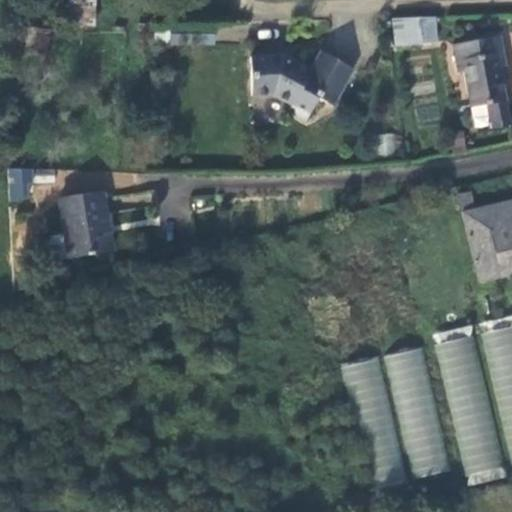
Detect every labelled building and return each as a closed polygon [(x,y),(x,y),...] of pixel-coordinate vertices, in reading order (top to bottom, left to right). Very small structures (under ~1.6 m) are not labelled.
[(70,0),(69,26),(95,27),(95,0),(70,0)] [(435,25),(395,30),(397,47),(437,43),(435,25)] [(36,55),(37,29),(22,27),(20,53),(36,55)] [(501,37),(454,45),(457,64),(462,63),(464,75),(470,108),(487,106),(507,102),(502,74),(499,55),(504,54),(501,37)] [(251,60),(253,99),(275,98),(293,107),(290,114),(308,123),(320,101),(335,109),(355,71),(322,54),(312,73),(284,59),(251,60)] [(504,54),(499,55),(502,74),(507,73),(504,54)] [(511,127),(507,102),(487,106),(492,130),(511,127)] [(29,201),(31,169),(9,168),(6,199),(29,201)] [(114,252),(103,192),(60,199),(69,260),(114,252)] [(511,201),(463,213),(481,284),(511,276),(511,201)] [(511,317),(482,323),(508,465),(511,464),(511,317)] [(472,325),(434,333),(465,486),(503,478),(472,325)] [(447,472),(423,348),(382,355),(406,479),(447,472)] [(369,489),(403,482),(379,357),(345,364),(369,489)]
